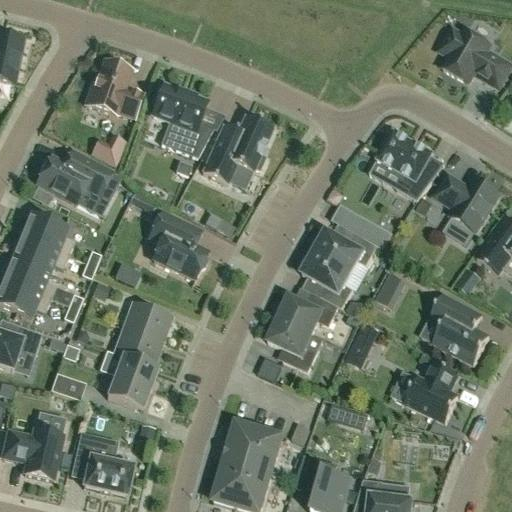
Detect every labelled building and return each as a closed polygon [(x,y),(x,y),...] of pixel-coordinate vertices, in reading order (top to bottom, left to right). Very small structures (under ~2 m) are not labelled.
[(453,33),(446,44),(439,55),(450,62),(443,74),(468,88),(474,78),(499,92),(511,70),(487,56),(491,50),(465,35),(463,39),(453,33)] [(0,86),(13,89),(22,46),(0,40),(0,86)] [(143,99),(125,92),(131,75),(125,73),(126,68),(112,64),(111,68),(104,66),(94,93),(91,92),(85,109),(115,120),(117,116),(134,122),(143,99)] [(197,162),(212,133),(213,133),(199,127),(208,105),(164,88),(163,92),(160,91),(155,102),(158,103),(152,119),(185,132),(176,154),(197,162)] [(223,129),(214,150),(202,177),(227,188),(236,169),(253,177),(255,173),(259,175),(265,162),(261,160),(273,133),(261,128),(263,123),(250,117),(248,122),(245,120),(238,136),(223,129)] [(417,206),(432,185),(420,178),(432,158),(393,135),(391,140),(388,139),(381,150),(384,151),(377,164),(405,180),(397,194),(417,206)] [(122,171),(134,145),(122,139),(115,154),(99,147),(94,157),(122,171)] [(72,156),(65,169),(50,162),(49,165),(44,166),(41,174),(42,178),(37,188),(76,209),(84,193),(99,200),(112,176),(72,156)] [(475,184),(470,193),(448,179),(434,201),(456,215),(451,222),(475,237),(500,199),(475,184)] [(19,236),(30,213),(17,207),(6,229),(19,236)] [(202,236),(193,232),(161,216),(149,242),(161,247),(153,264),(195,284),(200,273),(204,272),(208,265),(206,261),(208,258),(194,251),(202,236)] [(31,218),(22,241),(69,260),(74,247),(64,242),(68,233),(31,218)] [(511,225),(507,222),(477,263),(498,279),(511,260),(511,225)] [(378,251),(377,251),(383,255),(393,239),(365,223),(356,239),(378,251)] [(226,224),(221,234),(235,241),(240,232),(226,224)] [(317,241),(310,254),(351,278),(358,266),(366,271),(378,251),(356,239),(350,249),(326,235),(321,244),(317,241)] [(63,274),(69,260),(22,241),(13,263),(49,278),(53,269),(63,274)] [(351,278),(310,254),(302,267),(306,270),(301,278),(325,292),(320,302),(325,305),(338,312),(342,314),(353,294),(345,289),(351,278)] [(87,268),(96,271),(101,260),(91,256),(87,268)] [(46,286),(49,278),(13,263),(4,284),(51,303),(56,290),(46,286)] [(96,271),(87,268),(82,280),(91,283),(96,271)] [(389,279),(382,293),(394,298),(401,285),(389,279)] [(350,307),(365,315),(378,290),(364,282),(350,307)] [(51,303),(4,284),(0,294),(0,308),(31,322),(35,313),(45,317),(51,303)] [(74,299),(69,311),(78,315),(83,303),(74,299)] [(338,312),(325,305),(314,299),(308,310),(289,301),(278,324),(312,339),(318,326),(329,331),(338,312)] [(489,342),(475,334),(482,321),(442,299),(430,323),(443,330),(433,348),(474,370),(489,342)] [(123,333),(163,347),(172,322),(132,307),(123,333)] [(73,327),(78,315),(69,311),(64,323),(73,327)] [(306,353),(312,339),(278,324),(268,347),(288,356),(283,366),(308,377),(317,358),(306,353)] [(0,371),(12,375),(19,355),(34,360),(42,339),(19,331),(15,342),(0,337),(0,371)] [(153,372),(154,371),(163,347),(123,333),(113,358),(122,361),(153,372)] [(393,347),(365,333),(349,364),(377,378),(393,347)] [(67,350),(62,361),(70,364),(74,353),(67,350)] [(115,381),(150,394),(158,373),(154,371),(153,372),(122,361),(115,381)] [(274,387),(275,387),(282,370),(266,363),(258,379),(274,387)] [(448,397),(450,393),(457,379),(434,368),(425,386),(417,382),(405,408),(446,428),(458,402),(448,397)] [(85,389),(57,379),(51,395),(79,405),(85,389)] [(142,415),(150,394),(115,381),(107,402),(142,415)] [(367,434),(371,422),(340,410),(335,423),(367,434)] [(236,428),(226,462),(214,505),(235,511),(261,511),(282,442),(236,428)] [(310,434),(298,428),(292,444),(303,449),(310,434)] [(25,478),(52,484),(62,441),(35,434),(33,441),(8,435),(3,461),(27,466),(25,478)] [(100,465),(104,444),(81,439),(75,463),(89,466),(83,492),(126,502),(133,472),(100,465)] [(314,464),(308,487),(320,490),(313,511),(342,511),(351,484),(333,479),(336,470),(314,464)] [(411,511),(412,505),(408,504),(381,501),(383,487),(363,485),(356,508),(368,509),(367,511),(411,511)]
